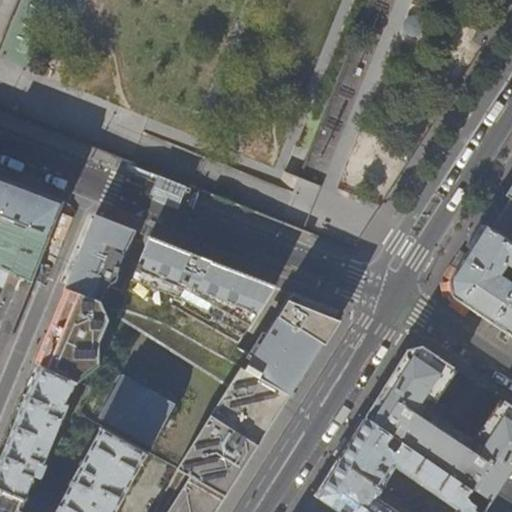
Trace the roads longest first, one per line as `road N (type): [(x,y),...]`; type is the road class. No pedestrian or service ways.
road 1 (residential): [(398,299),(85,179)]
road 2 (tertiary): [(398,299),(264,511)]
road 3 (residential): [(0,389),(85,179)]
road 4 (tertiary): [(511,110),(398,299)]
road 5 (residential): [(398,299),(511,374)]
